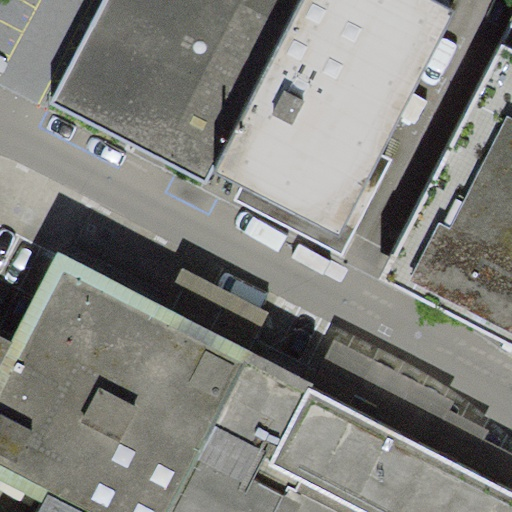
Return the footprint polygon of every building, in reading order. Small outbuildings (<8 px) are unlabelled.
[(101,0),(50,99),(108,128),(205,178),(214,161),(297,0),(101,0)] [(448,0),(297,0),(214,161),(248,178),(339,225),(453,2),(448,0)] [(511,19),(392,253),(474,295),(511,314),(511,19)] [(163,511),(199,444),(210,423),(246,352),(62,258),(19,341),(0,330),(0,460),(48,486),(34,511),(163,511)] [(246,352),(210,423),(382,511),(511,511),(511,488),(413,438),(279,370),(286,357),(253,339),(246,352)] [(273,511),(285,489),(199,444),(163,511),(273,511)]
